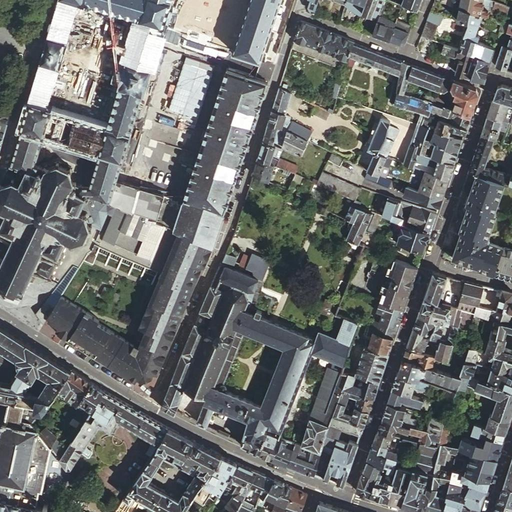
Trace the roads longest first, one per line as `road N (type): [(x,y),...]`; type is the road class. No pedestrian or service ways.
road 1 (residential): [(295,12),(155,408)]
road 2 (residential): [(426,260),(348,495)]
road 3 (residential): [(348,495),(155,408)]
road 4 (residential): [(484,88),(426,260)]
road 5 (residential): [(155,408),(36,335)]
road 6 (unclassified): [(31,47),(1,164)]
